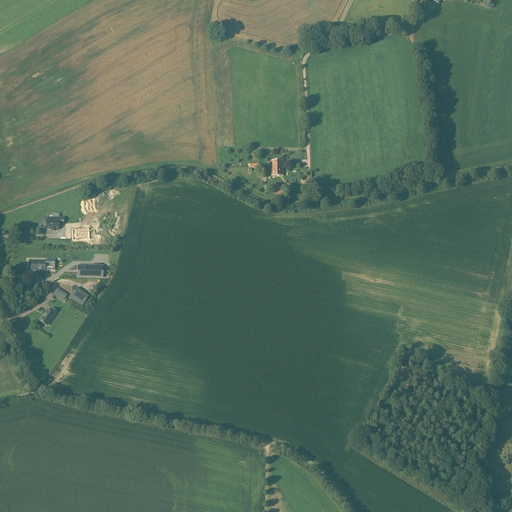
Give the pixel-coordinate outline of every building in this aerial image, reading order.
[(272,177),(283,176),(283,161),(272,161),(272,177)] [(50,221),(46,220),(46,230),(51,230),(51,232),(55,232),(55,230),(58,230),(58,224),(63,224),(64,218),(58,218),(58,220),(55,220),(55,218),(50,218),(50,221)] [(89,229),(72,230),(72,241),(90,240),(89,229)] [(31,262),(31,270),(36,270),(38,270),(38,271),(45,271),(45,267),(49,267),(55,268),(55,262),(49,262),(45,261),(41,261),(31,261),(31,262)] [(78,266),(78,278),(103,278),(103,266),(78,266)] [(63,302),(68,295),(58,288),(53,295),(63,302)] [(70,298),(69,298),(82,307),(89,296),(76,288),(76,289),(70,298)] [(44,315),(40,321),(47,326),(52,318),(54,315),(50,312),(47,311),(45,315),(44,315)]
